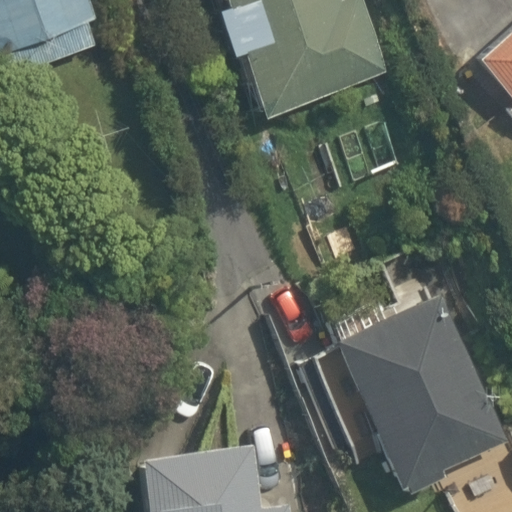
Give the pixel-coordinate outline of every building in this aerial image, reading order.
[(0,0),(0,78),(87,47),(78,22),(86,19),(79,0),(0,0)] [(227,37),(260,125),(387,77),(358,0),(353,0),(338,6),(335,0),(213,0),(220,18),(212,20),(220,40),(227,37)] [(511,26),(470,65),(511,111),(511,26)] [(498,439),(428,291),(388,311),(385,304),(372,310),(367,299),(325,320),(320,310),(271,333),(297,388),(330,373),(391,500),(432,481),(437,492),(467,478),(458,458),(498,439)] [(251,508),(244,446),(125,460),(131,511),(280,511),(280,505),(251,508)]
